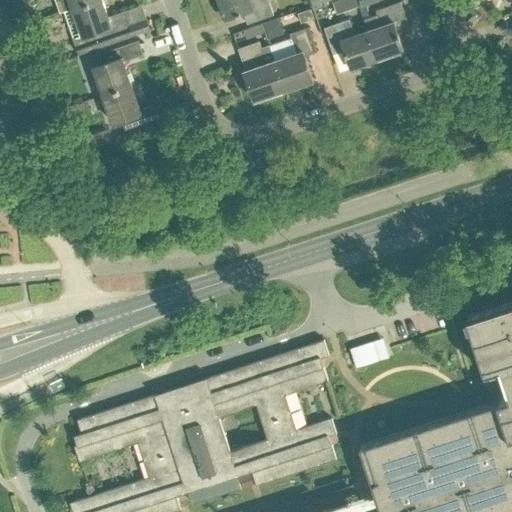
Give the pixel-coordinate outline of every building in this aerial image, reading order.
[(74,38),(79,55),(153,28),(150,17),(133,23),(130,15),(110,22),(103,0),(97,0),(74,8),(83,35),(74,38)] [(250,10),(254,21),(274,14),(269,0),(220,0),(227,18),(250,10)] [(357,0),(345,0),(349,9),(359,6),(357,0)] [(368,30),(377,57),(404,47),(396,24),(408,20),(401,0),(400,0),(377,8),(378,13),(365,17),(369,29),(368,30)] [(311,8),(298,12),(301,22),(315,17),(311,8)] [(343,43),(351,66),(377,57),(368,30),(356,34),(349,18),(325,27),(332,47),(343,43)] [(298,53),(276,60),(286,89),(314,80),(305,54),(316,51),(308,28),(291,33),(298,53)] [(94,67),(104,94),(132,85),(124,60),(143,53),(139,40),(100,53),(103,63),(94,67)] [(261,41),(239,48),(247,70),(246,71),(255,100),(286,89),(276,60),(272,49),(264,52),(264,51),(261,41)] [(53,54),(41,58),(44,66),(56,62),(53,54)] [(122,119),(126,129),(165,116),(160,102),(141,109),(132,85),(104,94),(113,122),(122,119)] [(510,397),(361,445),(377,493),(379,498),(378,498),(382,511),(505,511),(511,510),(511,301),(468,315),(469,320),(467,320),(471,332),(479,330),(487,355),(479,357),(483,369),(485,368),(486,373),(501,368),(509,391),(508,391),(510,397)] [(168,511),(181,508),(177,494),(253,470),(257,483),(337,458),(330,435),(337,432),(332,417),(298,428),(286,393),(329,379),(322,357),(330,354),(325,338),(78,418),(82,431),(75,434),(78,443),(75,444),(80,459),(139,441),(150,476),(71,501),(74,511),(168,511)]
